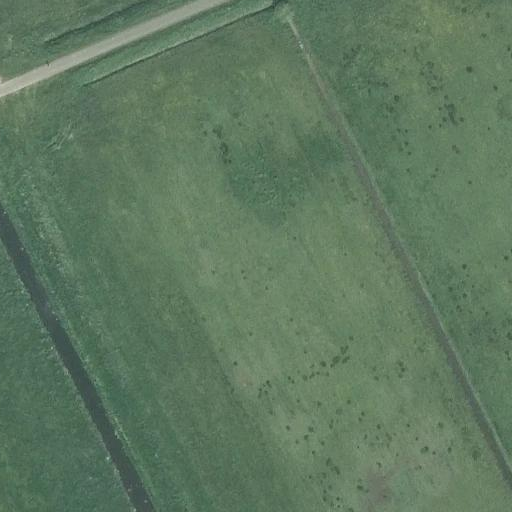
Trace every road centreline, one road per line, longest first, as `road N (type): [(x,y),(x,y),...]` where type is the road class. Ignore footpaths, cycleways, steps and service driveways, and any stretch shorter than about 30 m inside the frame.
road 1 (track): [(0,90),(211,511)]
road 2 (unclassified): [(0,91),(213,0)]
